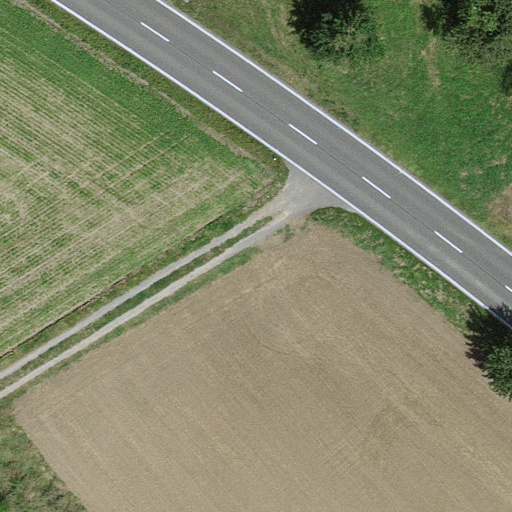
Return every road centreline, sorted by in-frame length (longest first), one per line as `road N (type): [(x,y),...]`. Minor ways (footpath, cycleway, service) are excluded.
road 1 (secondary): [(105,0),(511,296)]
road 2 (track): [(0,384),(339,168)]
